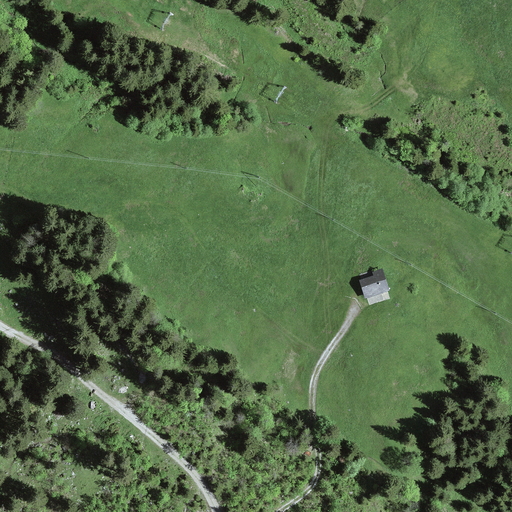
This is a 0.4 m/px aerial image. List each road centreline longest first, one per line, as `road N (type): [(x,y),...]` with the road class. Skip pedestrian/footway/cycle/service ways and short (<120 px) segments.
road 1 (track): [(215,511),(197,471),(66,364),(0,324)]
road 2 (track): [(276,511),(319,474),(310,389),(358,306)]
